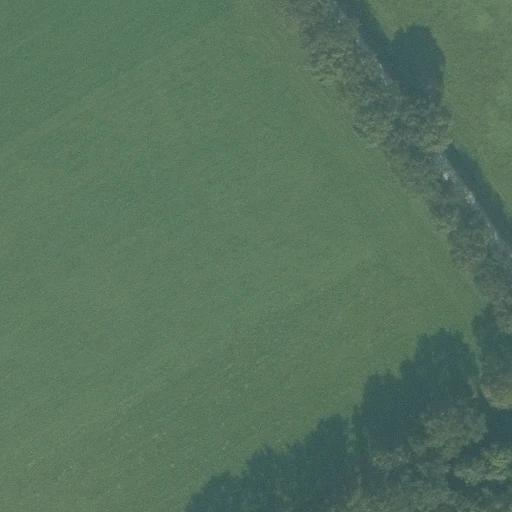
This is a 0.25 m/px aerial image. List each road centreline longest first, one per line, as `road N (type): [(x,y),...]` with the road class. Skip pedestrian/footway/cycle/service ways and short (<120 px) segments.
road 1 (track): [(315,0),(511,267)]
road 2 (track): [(332,511),(511,406)]
